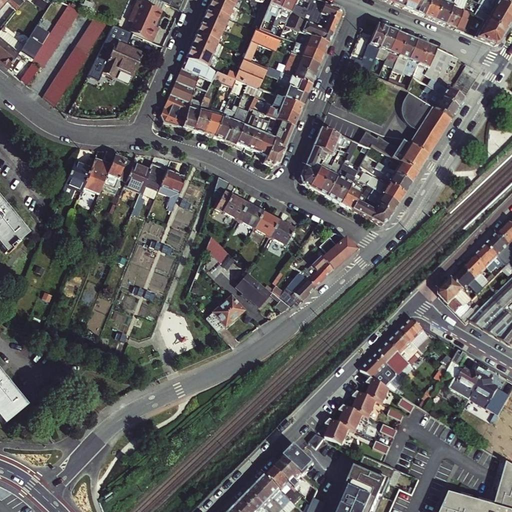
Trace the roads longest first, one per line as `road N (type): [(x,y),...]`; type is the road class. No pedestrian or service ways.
road 1 (tertiary): [(43,497),(113,423),(260,349),(383,245)]
road 2 (tertiary): [(416,302),(214,511)]
road 3 (tertiary): [(383,245),(502,63)]
road 4 (residential): [(359,4),(280,192)]
road 5 (residential): [(359,4),(502,63)]
road 6 (residential): [(138,139),(209,156),(280,192)]
road 7 (residential): [(138,139),(199,0)]
road 8 (residential): [(7,90),(66,130),(138,139)]
road 9 (residential): [(416,302),(511,204)]
